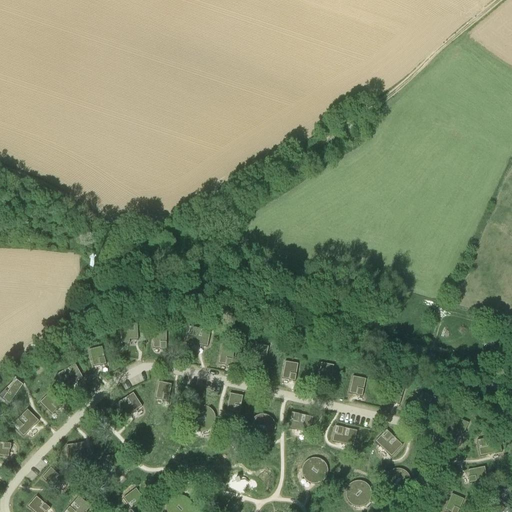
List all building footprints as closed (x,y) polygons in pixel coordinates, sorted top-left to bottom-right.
[(121,326),(122,342),(138,341),(137,326),(121,326)] [(189,327),(186,343),(207,347),(210,331),(189,327)] [(153,331),(153,349),(167,349),(167,332),(153,331)] [(257,341),(253,358),(267,360),(271,343),(257,341)] [(223,344),(220,361),(234,364),(237,347),(223,344)] [(101,349),(89,352),(92,368),(105,365),(101,349)] [(286,358),(283,376),(297,378),(300,361),(286,358)] [(323,360),(319,377),(333,380),(336,363),(323,360)] [(74,362),(55,374),(63,388),(83,377),(74,362)] [(352,378),(348,395),(362,398),(366,381),(352,378)] [(10,384),(0,394),(0,402),(7,407),(23,386),(15,380),(11,385),(10,384)] [(159,382),(155,399),(169,402),(172,385),(159,382)] [(391,384),(386,401),(400,405),(405,388),(391,384)] [(231,390),(228,407),(241,410),(245,393),(231,390)] [(49,392),(39,401),(51,413),(61,404),(49,392)] [(133,393),(114,406),(123,419),(142,407),(133,393)] [(420,393),(414,408),(435,418),(441,403),(420,393)] [(189,414),(189,416),(189,417),(190,419),(190,421),(191,423),(192,425),(194,426),(195,427),(197,428),(199,429),(201,429),(203,429),(205,429),(207,429),(208,428),(210,427),(212,426),(213,425),(214,423),(215,421),(216,420),(216,418),(216,416),(216,414),(216,412),(215,410),(214,408),(213,407),(212,405),(210,404),(208,403),(206,402),(205,402),(203,402),(201,402),(199,402),(197,403),(195,404),(194,405),(192,407),(191,408),(190,410),(190,412),(189,414)] [(28,408),(13,424),(24,436),(40,419),(28,408)] [(293,409),(289,426),(311,431),(315,414),(293,409)] [(250,422),(250,424),(250,426),(251,428),(251,430),(252,431),(253,433),(255,434),(256,435),(258,436),(260,437),(262,437),(264,438),(266,437),(268,437),(269,436),(271,435),(273,434),(274,433),(275,431),(276,430),(277,428),(277,426),(277,424),(277,422),(277,420),(276,418),(275,416),(274,415),(273,414),(271,412),(269,411),(268,411),(266,410),(264,410),(262,410),(260,411),(258,411),(256,412),(255,414),(253,415),(252,416),(251,418),(251,420),(250,422)] [(457,417),(449,432),(461,438),(469,422),(457,417)] [(337,423),(333,440),(356,445),(360,428),(337,423)] [(387,428),(376,440),(393,456),(405,443),(387,428)] [(502,434),(479,437),(482,455),(504,451),(502,434)] [(0,437),(0,451),(9,453),(10,439),(0,437)] [(84,439),(67,441),(68,455),(86,452),(84,439)] [(98,462),(98,464),(98,466),(99,468),(99,470),(100,472),(101,473),(103,475),(104,476),(106,477),(108,478),(110,478),(112,478),(114,478),(116,478),(118,477),(119,476),(121,475),(122,473),(123,472),(124,470),(125,468),(125,466),(126,465),(125,462),(125,461),(124,459),(123,457),(122,455),(121,454),(119,453),(118,452),(116,451),(114,451),(112,451),(110,451),(108,451),(106,452),(105,453),(103,454),(102,455),(100,457),(99,459),(99,461),(98,462)] [(302,467),(302,469),(302,471),(303,473),(303,475),(304,476),(305,478),(307,479),(308,480),(310,481),(312,482),(314,482),(316,483),(318,482),(320,482),(322,481),(323,480),(325,479),(326,478),(327,476),(328,475),(329,473),(329,471),(330,469),(329,467),(329,465),(328,463),(327,461),(326,460),(325,458),(323,457),(322,456),(320,456),(318,455),(316,455),(314,455),(312,456),(310,456),(309,457),(307,458),(305,460),(304,461),(303,463),(303,465),(302,467)] [(51,463),(41,473),(54,485),(63,474),(51,463)] [(487,465),(470,467),(471,481),(489,479),(487,465)] [(385,478),(385,480),(385,482),(385,484),(386,485),(387,487),(388,489),(390,490),(391,491),(393,492),(395,493),(397,493),(399,493),(401,493),(402,493),(404,492),(406,491),(408,490),(409,489),(410,487),(411,486),(412,484),(412,482),(412,480),(412,478),(412,476),(411,474),(410,472),(409,471),(408,469),(406,468),(404,467),(402,467),(401,466),(399,466),(397,466),(395,467),(393,467),(391,468),(390,469),(388,471),(387,472),(386,474),(385,476),(385,478)] [(346,490),(346,492),(346,494),(347,496),(347,497),(348,499),(349,501),(351,502),(352,503),(354,504),(356,505),(358,505),(360,505),(362,505),(364,505),(365,504),(367,503),(369,502),(370,501),(371,499),(372,498),(373,496),(373,494),(373,492),(373,490),(373,488),(372,486),(371,484),(370,483),(369,481),(367,480),(365,479),(363,479),(362,478),(360,478),(358,478),(356,479),(354,479),(352,480),(351,481),(349,483),(348,484),(347,486),(347,488),(346,490)] [(137,485),(122,495),(134,511),(138,511),(150,503),(137,485)] [(500,495),(504,499),(511,490),(507,486),(499,495),(500,495)] [(78,492),(63,509),(65,511),(84,511),(91,504),(78,492)] [(453,492),(446,508),(455,511),(459,511),(466,498),(453,492)] [(37,493),(28,503),(37,511),(42,511),(50,504),(37,493)] [(167,504),(166,506),(166,508),(167,510),(167,511),(192,511),(193,510),(194,508),(194,506),(194,504),(193,503),(193,501),(192,499),(190,497),(189,496),(187,495),(186,494),(184,493),(182,493),(180,493),(178,493),(176,493),(174,494),(173,495),(171,496),(170,497),(169,499),(168,501),(167,502),(167,504)] [(235,511),(229,502),(215,511),(235,511)] [(492,509),(495,511),(500,511),(504,508),(497,503),(492,509)]
